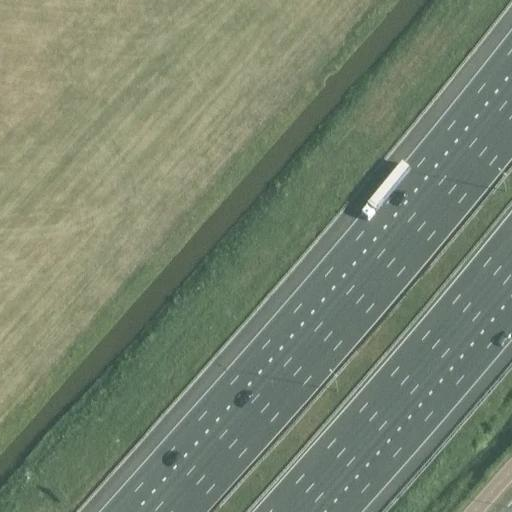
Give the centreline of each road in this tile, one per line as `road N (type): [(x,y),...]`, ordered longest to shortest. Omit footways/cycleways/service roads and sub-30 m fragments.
road 1 (motorway): [(511,100),(303,364),(170,511)]
road 2 (motorway): [(303,511),(511,256)]
